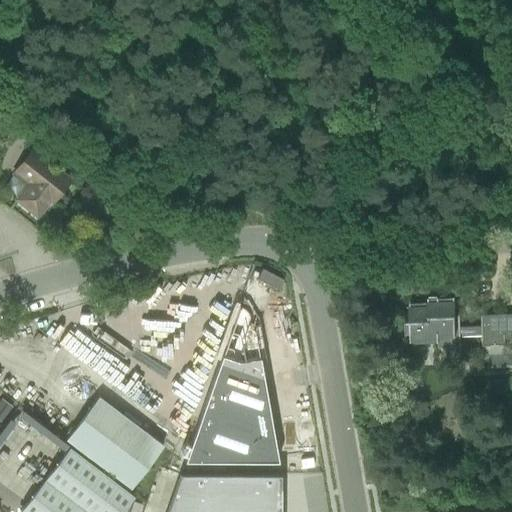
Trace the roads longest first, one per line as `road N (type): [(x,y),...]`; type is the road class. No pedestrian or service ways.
road 1 (unclassified): [(0,296),(75,272),(231,247),(274,247),(302,265)]
road 2 (unclassified): [(351,511),(316,286),(302,265)]
road 3 (unclassified): [(302,265),(334,241),(511,236)]
